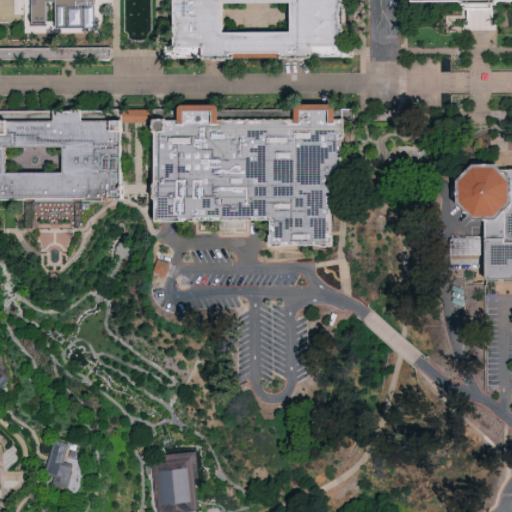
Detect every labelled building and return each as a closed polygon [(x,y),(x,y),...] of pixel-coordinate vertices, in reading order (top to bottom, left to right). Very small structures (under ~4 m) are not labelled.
[(54,5),(45,5),(45,22),(45,26),(31,26),(31,0),(93,0),(93,29),(55,29),(54,21),(54,5)] [(172,0),(172,47),(162,47),(162,49),(162,52),(162,54),(162,60),(175,60),(175,59),(200,59),(204,59),(216,59),(229,59),(233,59),(277,59),(281,59),(295,59),(309,60),(309,58),(340,58),(340,61),(354,61),(354,53),(354,45),(344,45),(344,0),(172,0)] [(511,0),(511,7),(492,7),(479,7),(466,8),(465,8),(463,8),(462,8),(409,8),(408,0),(511,0)] [(0,62),(0,50),(108,50),(109,50),(109,55),(109,60),(110,62),(0,62)] [(151,111),(155,112),(159,112),(165,112),(177,112),(177,103),(184,102),(197,102),(212,102),(219,103),(219,111),(293,111),(293,105),(298,105),(313,105),(329,105),(334,105),(335,113),(341,113),(342,110),(354,110),(354,113),(354,115),(354,122),(345,122),(345,137),(342,137),(342,193),(331,193),(331,234),(331,247),(269,248),(269,221),(264,221),(250,222),(175,223),(161,223),(156,223),(156,184),(155,124),(151,111)] [(0,202),(123,202),(122,190),(122,159),(122,124),(122,111),(120,112),(116,112),(113,112),(0,112),(0,202)] [(122,111),(151,111),(155,124),(122,124),(122,111)] [(438,147),(436,162),(444,163),(445,148),(438,147)] [(511,281),(485,281),(483,219),(473,219),(455,202),(454,181),(471,164),(488,165),(492,165),(503,172),(511,171),(511,281)] [(174,262),(160,259),(156,272),(170,275),(174,262)] [(0,391),(11,380),(0,370),(0,391)] [(54,441),(57,442),(69,446),(64,463),(74,466),(67,490),(57,487),(50,485),(53,476),(44,473),(48,461),(54,441)] [(158,511),(153,464),(163,463),(163,455),(165,455),(195,454),(197,478),(193,478),(194,486),(195,490),(196,511),(158,511)]
